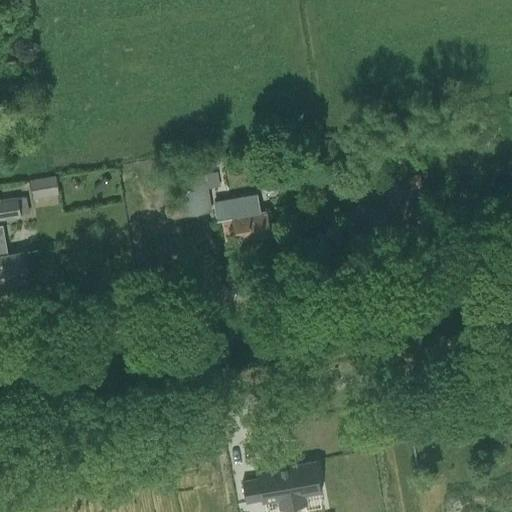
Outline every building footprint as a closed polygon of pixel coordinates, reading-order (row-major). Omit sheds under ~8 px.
[(257,152),(241,155),(242,164),(258,161),(257,152)] [(178,178),(181,197),(185,216),(210,212),(206,189),(220,186),(217,172),(203,175),(203,174),(202,174),(178,178)] [(420,175),(408,177),(409,188),(422,187),(420,175)] [(56,176),(30,180),(33,199),(58,195),(56,176)] [(92,190),(96,194),(110,183),(106,178),(92,190)] [(267,211),(259,213),(256,195),(219,201),(226,242),(235,240),(236,241),(271,234),(267,211)] [(0,218),(20,215),(17,199),(0,201),(0,200),(0,218)] [(24,253),(1,257),(0,256),(0,281),(4,281),(27,276),(24,253)] [(320,492),(315,461),(256,471),(257,478),(241,481),(245,503),(261,500),(261,502),(279,499),(280,508),(305,504),(303,495),(320,492)]
